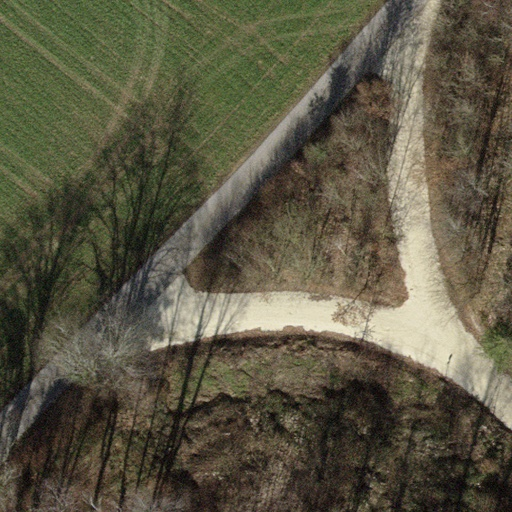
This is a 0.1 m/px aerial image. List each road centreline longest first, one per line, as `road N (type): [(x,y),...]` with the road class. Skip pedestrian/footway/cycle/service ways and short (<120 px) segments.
road 1 (unclassified): [(0,445),(412,0)]
road 2 (track): [(418,0),(410,169),(433,333),(511,403)]
road 3 (track): [(433,333),(297,310),(109,322)]
